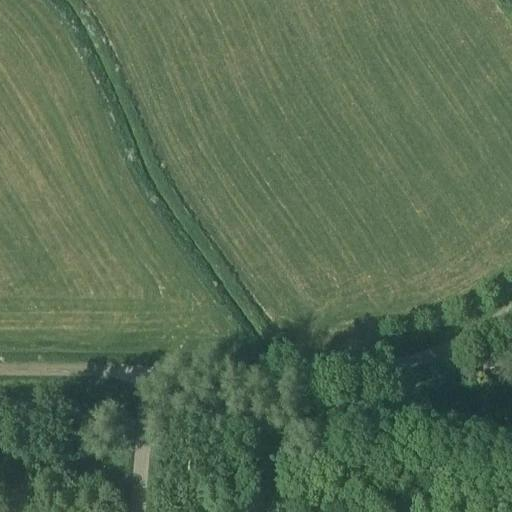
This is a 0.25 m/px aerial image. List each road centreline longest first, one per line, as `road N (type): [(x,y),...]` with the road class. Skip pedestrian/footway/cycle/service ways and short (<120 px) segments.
road 1 (unclassified): [(138,511),(143,372),(294,376),(408,366),(511,313)]
road 2 (track): [(143,372),(0,370)]
